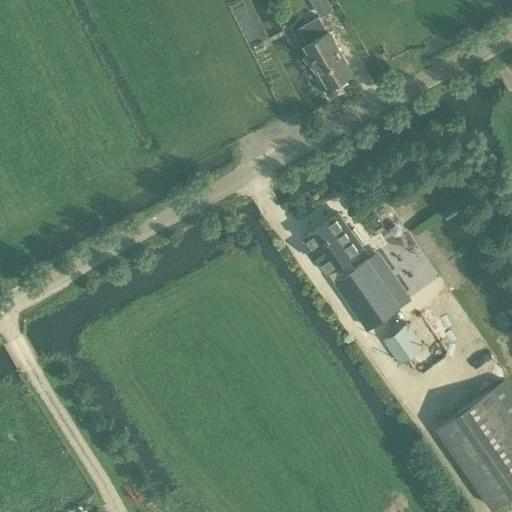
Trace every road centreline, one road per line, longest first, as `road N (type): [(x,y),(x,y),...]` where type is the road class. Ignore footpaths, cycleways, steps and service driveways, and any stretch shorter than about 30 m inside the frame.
road 1 (unclassified): [(0,300),(511,34)]
road 2 (track): [(263,165),(180,0)]
